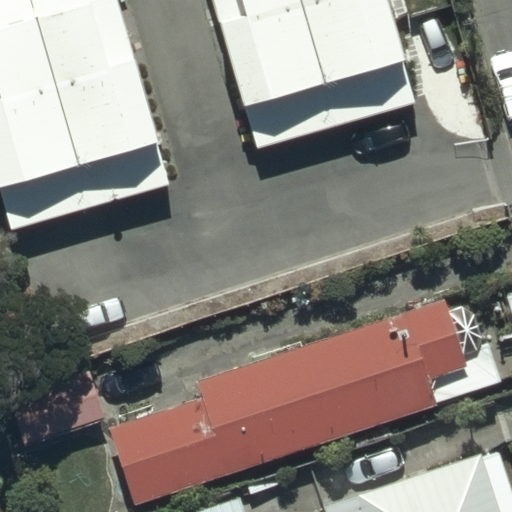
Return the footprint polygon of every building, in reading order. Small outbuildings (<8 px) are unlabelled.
[(91,8),(88,0),(0,0),(0,203),(8,234),(171,191),(120,0),(91,8)] [(409,107),(377,0),(214,0),(258,150),(409,107)] [(466,302),(440,311),(436,297),(190,379),(195,395),(99,427),(125,505),(377,421),(493,383),(466,302)] [(82,361),(1,389),(21,444),(102,416),(82,361)] [(473,443),(322,494),(327,511),(511,511),(511,475),(500,442),(475,451),(473,443)] [(240,511),(234,490),(165,511),(240,511)]
